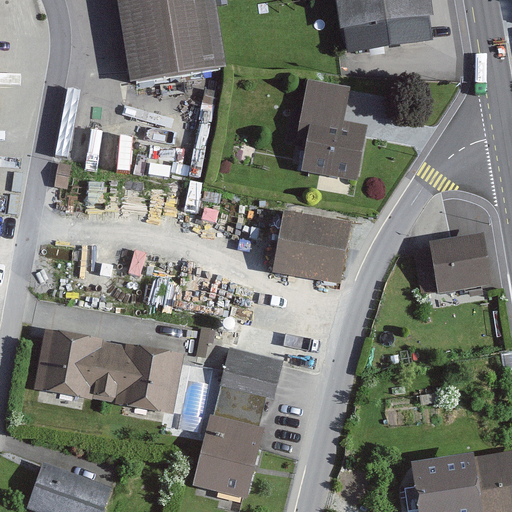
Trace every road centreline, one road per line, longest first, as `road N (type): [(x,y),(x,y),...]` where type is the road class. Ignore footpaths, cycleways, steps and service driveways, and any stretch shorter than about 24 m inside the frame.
road 1 (residential): [(505,134),(451,155),(378,259),(358,302),(305,511)]
road 2 (residential): [(0,373),(50,90),(39,0)]
road 3 (secondary): [(482,0),(505,134)]
